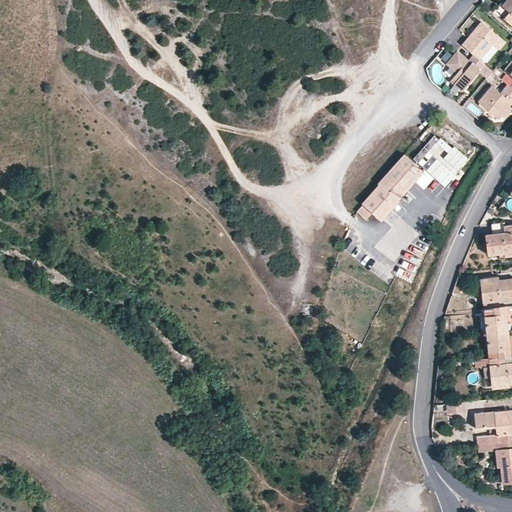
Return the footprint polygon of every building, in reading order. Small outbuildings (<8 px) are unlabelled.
[(511,0),(508,0),(501,10),(508,16),(511,19),(511,0)] [(511,19),(508,16),(502,23),(511,30),(511,19)] [(475,54),(482,59),(496,42),(501,36),(484,21),(464,44),(475,54)] [(482,59),(475,54),(469,60),(459,51),(448,64),(458,73),(451,81),(463,91),(486,64),(482,59)] [(511,88),(509,86),(504,93),(496,86),(481,103),(500,120),(504,116),(511,106),(511,88)] [(435,137),(413,162),(423,171),(415,180),(424,189),(435,177),(449,189),(455,181),(457,183),(465,174),(461,170),(471,159),(455,144),(450,150),(435,137)] [(381,220),(399,201),(398,199),(415,180),(423,171),(413,162),(405,155),(380,182),(381,184),(363,204),(364,204),(357,212),(365,219),(372,212),(381,220)] [(511,225),(505,226),(505,223),(493,224),(494,236),(488,237),(490,255),(499,254),(504,253),(504,251),(511,250),(511,225)] [(481,285),(483,285),(499,283),(499,281),(498,276),(481,278),(481,285)] [(511,279),(499,281),(499,283),(483,285),(484,297),(485,309),(501,307),(500,302),(511,299),(511,279)] [(509,331),(507,306),(501,307),(485,309),(487,324),(487,327),(488,334),(509,331)] [(511,355),(511,352),(509,331),(488,334),(490,355),(490,358),(505,357),(511,355)] [(511,363),(506,364),(505,357),(490,358),(491,361),(491,367),(493,383),(510,381),(510,383),(511,382),(511,363)] [(449,404),(450,412),(465,410),(464,402),(449,404)] [(511,416),(498,418),(498,413),(477,416),(478,429),(491,428),(492,436),(478,437),(479,445),(503,443),(511,441),(511,416)] [(511,441),(503,443),(503,450),(505,467),(502,467),(504,484),(511,483),(511,441)] [(503,450),(503,443),(479,445),(480,452),(503,450)]
